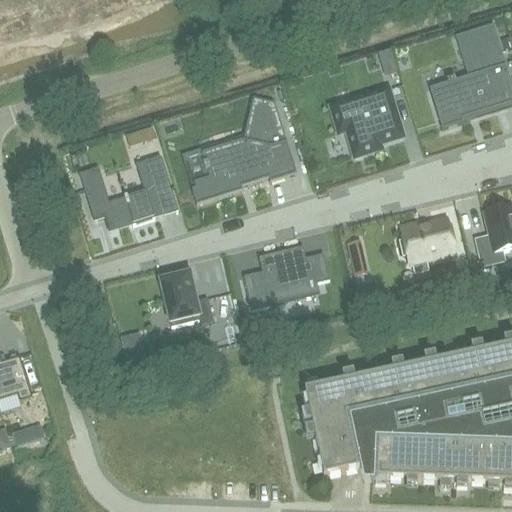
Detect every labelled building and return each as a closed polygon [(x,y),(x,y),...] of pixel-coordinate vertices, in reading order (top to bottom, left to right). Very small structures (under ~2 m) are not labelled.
[(447,86),(429,92),(442,133),(464,126),(463,122),(511,107),(511,95),(506,77),(508,76),(493,28),(455,40),(468,80),(456,84),(454,80),(446,83),(447,86)] [(379,56),(381,63),(382,63),(388,66),(393,64),(390,53),(379,56)] [(388,93),(332,111),(339,136),(347,133),(355,160),(380,152),(378,147),(402,140),(388,93)] [(195,192),(192,193),(196,209),(243,195),(242,191),(269,182),(270,187),(297,178),(274,106),(274,110),(269,109),(270,105),(253,101),(244,139),(243,143),(201,156),(204,167),(203,167),(205,174),(207,174),(209,181),(194,186),(194,187),(195,192)] [(152,131),(141,135),(144,145),(155,142),(152,131)] [(80,176),(78,177),(85,198),(93,224),(105,221),(109,235),(132,228),(133,229),(155,222),(154,221),(164,218),(158,199),(172,195),(161,160),(159,160),(160,162),(148,166),(147,164),(146,164),(150,178),(139,181),(144,196),(127,201),(126,199),(124,200),(125,202),(108,207),(97,172),(80,178),(80,176)] [(489,240),(475,243),(482,271),(505,265),(502,255),(511,253),(511,209),(483,216),(489,240)] [(404,243),(400,244),(403,259),(408,258),(410,266),(412,266),(426,262),(454,256),(446,225),(421,231),(420,226),(401,230),(404,243)] [(360,245),(347,248),(351,264),(363,261),(360,245)] [(279,261),(278,256),(263,260),(266,275),(243,280),(251,314),(271,309),(271,308),(313,298),(314,302),(315,302),(312,288),(330,284),(323,258),(306,262),(303,250),(283,255),(285,260),(279,261)] [(189,277),(160,284),(171,331),(200,324),(201,329),(213,326),(208,303),(196,305),(189,277)] [(468,277),(452,281),(455,293),(471,289),(468,277)] [(511,348),(305,394),(323,480),(363,471),(362,470),(372,470),(371,482),(511,486),(511,348)] [(127,355),(120,356),(124,372),(135,369),(133,358),(127,355)] [(0,403),(17,398),(19,405),(32,401),(20,360),(2,365),(0,359),(0,403)] [(28,432),(32,443),(43,440),(40,428),(28,432)]
